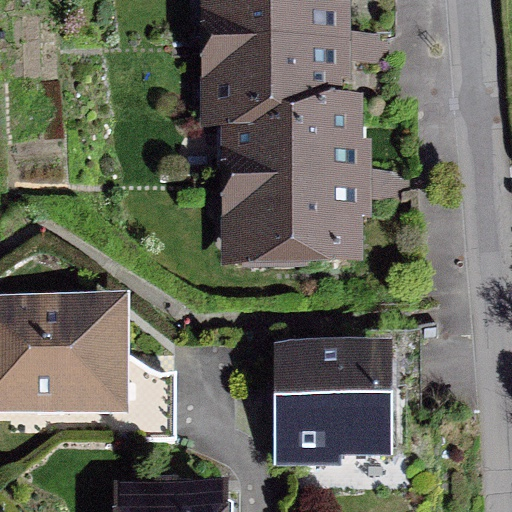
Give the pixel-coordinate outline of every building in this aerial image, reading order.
[(216,0),(216,50),(326,49),(325,0),(216,0)] [(216,120),(237,120),(326,119),(326,49),(216,50),(216,120)] [(347,119),(326,119),(237,120),(237,187),(347,187),(347,119)] [(347,257),(347,187),(237,187),(237,257),(347,257)] [(115,315),(0,314),(0,404),(115,405),(114,410),(175,410),(175,379),(115,378),(115,315)] [(422,341),(386,341),(387,398),(422,398),(422,341)] [(381,359),(286,359),(286,454),(392,454),(392,405),(381,405),(381,359)] [(175,440),(175,410),(114,410),(114,439),(175,440)] [(215,511),(216,496),(126,496),(125,511),(215,511)]
